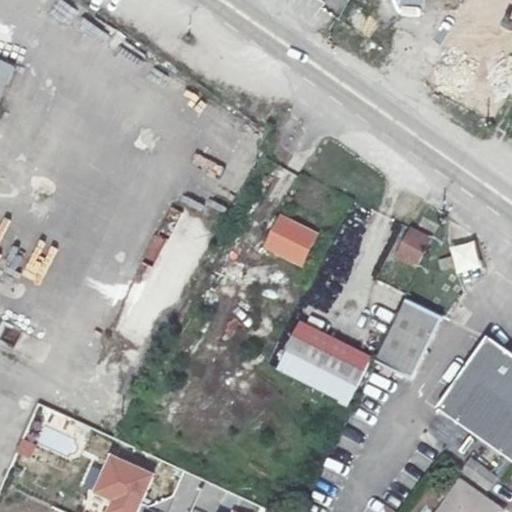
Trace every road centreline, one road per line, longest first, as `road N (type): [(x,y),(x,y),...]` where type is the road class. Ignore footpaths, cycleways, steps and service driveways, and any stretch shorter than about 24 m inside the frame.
road 1 (unknown): [(0,29),(100,92),(127,148),(105,226),(0,438)]
road 2 (secondary): [(224,0),(511,201)]
